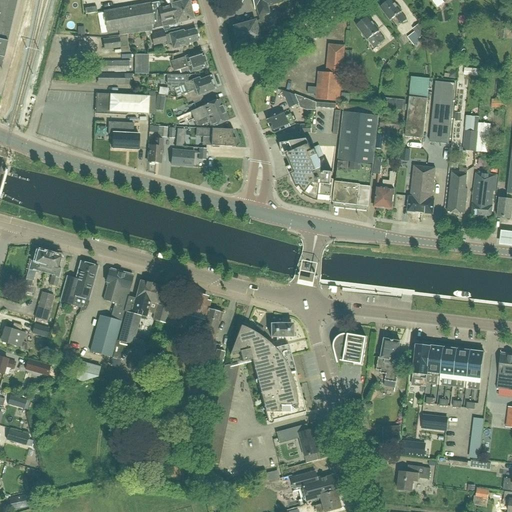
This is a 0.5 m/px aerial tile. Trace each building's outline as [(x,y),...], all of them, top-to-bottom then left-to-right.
[(0,0),(0,63),(2,65),(17,0),(0,0)] [(268,29),(265,19),(264,15),(268,14),(266,7),(292,0),(252,0),(256,10),(259,21),(233,28),(237,44),(252,40),(252,42),(265,38),(263,30),(268,29)] [(391,0),(381,8),(391,21),(395,18),(401,25),(407,20),(391,0)] [(150,26),(151,29),(153,29),(153,30),(163,29),(163,30),(169,28),(168,25),(176,23),(176,24),(193,20),(191,10),(190,11),(188,3),(186,1),(183,2),(180,3),(171,5),(171,6),(164,8),(164,5),(161,2),(158,3),(103,12),(107,33),(108,33),(150,26)] [(368,18),(357,26),(368,41),(373,37),(379,45),(385,41),(368,18)] [(419,26),(413,30),(416,32),(408,38),(414,46),(422,41),(421,39),(426,34),(419,26)] [(189,44),(198,42),(195,30),(184,33),(183,32),(165,36),(164,33),(152,36),(154,45),(160,43),(161,45),(167,44),(168,46),(172,45),(173,50),(190,46),(189,44)] [(501,39),(511,40),(511,37),(511,31),(501,31),(501,39)] [(105,50),(122,48),(120,37),(104,40),(105,50)] [(308,87),(308,94),(317,95),(316,100),(339,102),(344,47),(329,46),(327,73),(319,72),(317,88),(308,87)] [(174,72),(180,70),(182,74),(189,71),(190,73),(207,68),(202,52),(185,58),(171,62),(174,72)] [(344,58),(344,66),(352,66),(353,59),(344,58)] [(109,72),(130,72),(130,61),(109,62),(109,72)] [(99,84),(132,85),(132,74),(99,74),(99,84)] [(180,97),(187,94),(195,91),(198,96),(215,89),(210,77),(200,81),(199,79),(188,83),(188,77),(188,76),(166,76),(168,76),(168,85),(175,85),(180,97)] [(411,77),(409,98),(405,137),(423,139),(427,100),(429,79),(411,77)] [(435,82),(430,142),(449,144),(454,84),(435,82)] [(290,108),(299,104),(296,96),(283,92),(290,108)] [(109,94),(96,94),(95,114),(126,115),(126,113),(148,114),(148,96),(109,95),(109,94)] [(405,108),(405,101),(383,99),(383,97),(381,97),(380,106),(405,108)] [(194,119),(195,122),(223,110),(219,99),(202,107),(197,109),(191,112),(194,119)] [(507,112),(508,101),(493,99),(492,107),(498,108),(500,111),(507,112)] [(211,128),(228,120),(223,110),(195,122),(196,125),(199,126),(209,122),(211,128)] [(283,111),(267,118),(270,127),(270,126),(273,132),(275,133),(296,125),(291,115),(286,117),(283,111)] [(336,175),(333,203),(369,207),(371,188),(370,188),(378,118),(344,114),(337,175),(336,175)] [(467,131),(466,133),(464,151),(475,151),(478,123),(480,123),(480,118),(467,116),(466,131),(467,131)] [(381,128),(401,130),(402,122),(382,119),(381,128)] [(138,150),(139,135),(133,134),(133,124),(109,123),(108,134),(113,135),(112,149),(138,150)] [(491,124),(480,123),(478,123),(475,151),(489,152),(491,124)] [(312,134),(311,125),(301,125),(301,134),(312,134)] [(168,128),(159,127),(158,137),(168,138),(168,128)] [(196,137),(211,138),(211,146),(212,146),(212,147),(218,148),(218,146),(232,147),(232,148),(235,148),(238,145),(239,145),(239,144),(239,143),(233,131),(233,130),(229,130),(196,129),(196,137)] [(162,154),(162,147),(161,147),(162,140),(155,139),(155,146),(148,146),(147,162),(160,163),(160,154),(162,154)] [(303,197),(304,194),(313,199),(323,202),(331,203),(334,180),(332,180),(333,173),(322,172),(321,165),(319,158),(323,156),(320,149),(312,152),(307,140),(280,144),(283,156),(287,168),(296,188),(299,193),(303,197)] [(200,148),(199,160),(206,160),(207,149),(200,148)] [(410,161),(411,149),(404,148),(402,161),(410,161)] [(193,167),(194,152),(172,150),(171,165),(193,167)] [(511,219),(511,210),(511,155),(508,194),(507,200),(500,199),(498,218),(511,219)] [(382,159),(375,158),(373,174),(381,175),(382,159)] [(409,197),(408,212),(420,213),(425,168),(407,166),(405,183),(412,184),(411,197),(409,197)] [(420,213),(433,215),(434,200),(432,200),(436,169),(425,168),(420,213)] [(391,173),(389,182),(384,182),(383,189),(377,188),(375,207),(391,209),(393,191),(393,190),(395,173),(391,173)] [(447,213),(464,215),(467,190),(465,189),(466,174),(452,173),(447,213)] [(471,215),(491,217),(492,207),(492,204),(491,204),(492,191),(494,192),(496,177),(476,175),(471,215)] [(511,232),(501,231),(500,245),(511,246),(511,232)] [(31,261),(26,279),(26,280),(25,285),(31,287),(33,281),(36,271),(46,274),(48,267),(48,264),(47,263),(49,254),(38,251),(37,253),(33,251),(31,258),(35,259),(35,262),(31,261)] [(46,274),(52,276),(49,285),(56,287),(58,278),(61,270),(57,269),(60,257),(49,254),(47,263),(48,264),(48,267),(46,274)] [(74,280),(66,278),(62,293),(61,300),(74,303),(76,297),(81,298),(88,300),(97,268),(80,263),(76,280),(74,280)] [(122,274),(108,271),(105,282),(108,283),(103,301),(114,304),(122,274)] [(133,277),(122,274),(114,304),(110,319),(100,355),(111,358),(113,349),(115,341),(133,277)] [(161,287),(140,281),(131,314),(126,313),(118,342),(134,346),(135,346),(144,349),(148,337),(137,334),(141,320),(146,321),(152,303),(157,304),(161,287)] [(47,322),(54,296),(42,293),(35,318),(47,322)] [(208,311),(207,311),(208,309),(210,302),(203,300),(204,297),(193,294),(192,297),(185,295),(180,314),(187,315),(183,330),(197,334),(201,319),(204,320),(206,316),(207,316),(208,311)] [(76,297),(74,305),(81,307),(80,311),(81,311),(82,311),(83,311),(84,310),(85,310),(85,309),(86,308),(88,300),(81,298),(76,297)] [(171,301),(160,298),(158,306),(157,305),(152,321),(165,324),(171,301)] [(203,322),(198,340),(212,344),(218,323),(220,323),(222,313),(208,309),(207,311),(208,311),(207,316),(206,316),(204,320),(204,322),(203,322)] [(99,316),(89,352),(100,355),(110,319),(99,316)] [(1,342),(13,345),(21,347),(20,350),(27,352),(28,347),(26,343),(23,342),(25,334),(20,332),(22,326),(14,324),(12,330),(5,328),(1,342)] [(33,334),(47,338),(50,328),(35,324),(33,334)] [(271,338),(277,337),(280,347),(286,345),(284,337),(294,337),(294,334),(292,334),(292,327),(290,324),(271,325),(271,336),(271,338)] [(288,345),(286,345),(280,347),(273,348),(272,347),(271,346),(271,345),(270,345),(268,343),(267,342),(265,340),(263,339),(261,337),(259,336),(262,331),(256,328),(254,332),(252,332),(251,331),(250,330),(249,330),(248,329),(247,329),(246,328),(245,328),(244,327),(243,327),(242,327),(241,326),(240,326),(240,328),(229,355),(230,355),(233,354),(239,352),(242,361),(242,362),(251,360),(252,362),(252,363),(267,422),(305,412),(291,357),(288,345)] [(356,336),(348,335),(347,335),(346,335),(345,335),(344,335),(343,335),(342,335),(341,336),(340,336),(339,337),(338,338),(337,338),(336,339),(336,340),(335,341),(335,342),(334,343),(334,344),(334,345),(334,346),(334,347),(334,348),(334,350),(338,363),(339,363),(338,361),(362,365),(367,338),(356,336)] [(396,383),(401,360),(397,359),(401,342),(385,339),(383,348),(381,358),(379,358),(377,370),(381,371),(381,374),(386,375),(385,381),(396,383)] [(114,349),(112,358),(120,360),(135,346),(134,346),(118,342),(115,341),(113,349),(114,349)] [(426,346),(426,344),(417,343),(413,378),(427,380),(426,387),(426,388),(431,346),(426,346)] [(426,388),(427,376),(440,377),(439,386),(444,348),(431,346),(426,388)] [(440,386),(441,378),(454,379),(457,350),(444,348),(439,386),(440,386)] [(217,350),(212,369),(220,371),(226,352),(217,350)] [(466,389),(471,351),(457,350),(454,379),(465,380),(467,381),(466,389)] [(466,389),(467,381),(481,382),(480,390),(480,391),(485,353),(471,351),(466,389)] [(498,389),(511,390),(511,356),(501,355),(498,389)] [(13,369),(15,362),(7,360),(0,357),(0,373),(3,374),(5,367),(13,369)] [(26,370),(49,376),(52,366),(29,360),(26,370)] [(81,362),(76,381),(83,382),(98,378),(101,368),(81,362)] [(218,465),(224,438),(238,365),(230,368),(230,365),(224,366),(210,435),(205,462),(218,465)] [(8,404),(24,409),(26,400),(10,396),(8,404)] [(368,417),(363,399),(348,403),(353,421),(368,417)] [(422,429),(429,429),(430,418),(423,417),(422,429)] [(402,427),(384,427),(384,438),(402,438),(402,427)] [(292,428),(276,433),(279,442),(294,438),(292,428)] [(303,454),(303,457),(305,464),(317,461),(315,454),(318,453),(316,444),(317,444),(313,429),(297,434),(298,436),(303,454)] [(7,440),(27,446),(27,445),(32,447),(34,440),(29,439),(30,436),(10,430),(7,440)] [(403,443),(401,455),(424,458),(426,446),(403,443)] [(481,462),(471,461),(470,467),(480,469),(481,462)] [(400,472),(398,490),(412,492),(414,478),(430,480),(431,469),(420,468),(418,467),(418,468),(409,466),(408,473),(400,472)] [(268,481),(279,478),(277,471),(266,474),(268,481)] [(314,472),(309,474),(291,479),(293,489),(294,489),(301,487),(305,502),(319,498),(320,499),(319,495),(335,490),(332,476),(316,480),(316,479),(314,472)] [(511,479),(505,479),(503,490),(511,491),(511,479)] [(491,490),(478,488),(477,497),(489,500),(491,490)] [(321,505),(338,500),(336,491),(319,495),(320,499),(321,504),(321,505)] [(511,511),(511,492),(505,492),(503,505),(509,506),(508,511),(511,511)] [(9,499),(12,510),(31,506),(28,495),(9,499)] [(321,505),(321,504),(314,506),(315,511),(325,511),(340,508),(338,500),(321,505)]
